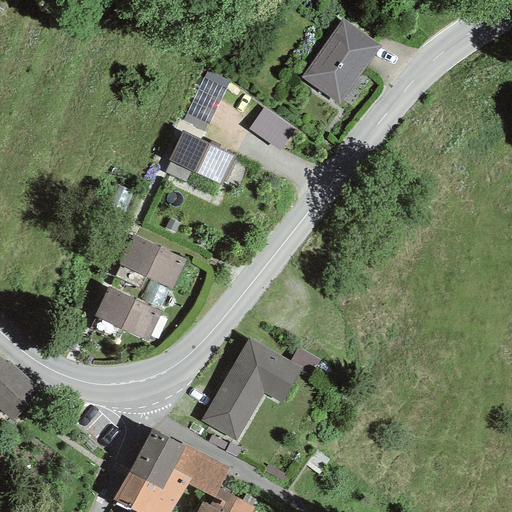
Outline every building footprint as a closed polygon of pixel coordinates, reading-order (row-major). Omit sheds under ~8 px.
[(342,18),(300,77),(339,105),(380,46),(342,18)] [(182,121),(204,132),(230,80),(207,69),(182,121)] [(280,151),(295,130),(264,107),(249,129),(280,151)] [(236,156),(182,130),(168,161),(171,162),(191,171),(222,186),(236,156)] [(186,183),(191,171),(171,162),(166,173),(186,183)] [(174,233),(179,224),(170,219),(165,228),(174,233)] [(185,260),(132,235),(119,264),(172,289),(185,260)] [(161,311),(108,287),(94,316),(147,341),(161,311)] [(248,338),(200,421),(235,441),(263,393),(281,404),(300,371),(302,368),(290,361),(248,338)] [(320,360),(298,347),(290,361),(302,368),(300,371),(310,377),(320,360)] [(37,388),(0,356),(0,402),(14,415),(37,388)] [(173,470),(184,447),(180,445),(151,429),(129,472),(162,489),(173,470)] [(251,511),(254,507),(219,489),(229,468),(182,443),(180,445),(184,447),(173,470),(191,479),(187,484),(213,498),(209,505),(220,511),(251,511)] [(170,511),(187,484),(191,479),(173,470),(162,489),(129,472),(112,499),(134,511),(170,511)] [(220,511),(209,505),(203,502),(196,511),(220,511)]
